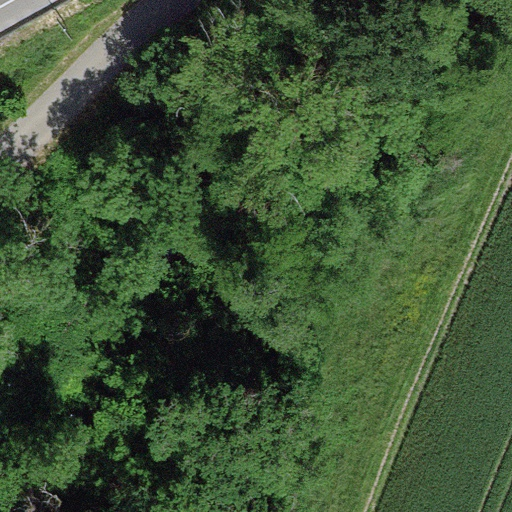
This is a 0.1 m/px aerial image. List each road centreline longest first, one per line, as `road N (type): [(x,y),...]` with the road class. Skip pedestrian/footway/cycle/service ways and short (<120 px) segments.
road 1 (track): [(511,132),(380,417),(348,511)]
road 2 (unclassified): [(0,165),(177,0)]
